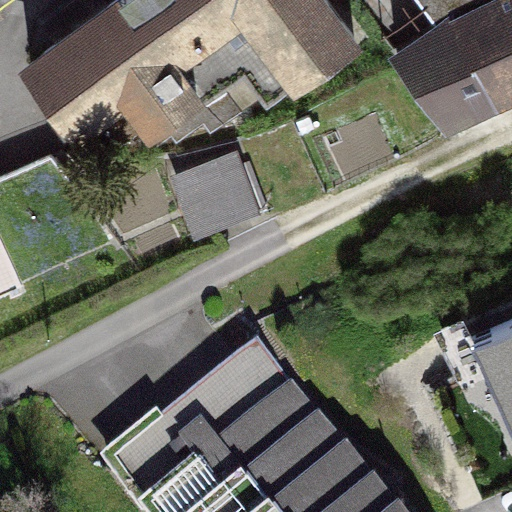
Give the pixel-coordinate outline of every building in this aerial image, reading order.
[(327,0),(111,0),(105,5),(55,42),(29,61),(77,126),(126,90),(141,112),(136,115),(155,141),(171,130),(176,136),(203,117),(210,127),(239,106),(223,84),(243,69),(266,100),(354,36),(327,0)] [(55,42),(105,5),(101,0),(72,0),(41,23),(55,42)] [(396,53),(445,121),(511,90),(511,0),(423,0),(441,23),(396,53)] [(56,156),(0,180),(0,294),(120,243),(56,156)] [(209,220),(240,210),(222,161),(191,173),(209,220)] [(511,317),(443,349),(457,381),(485,368),(511,428),(511,317)] [(395,511),(257,341),(109,461),(150,511),(395,511)]
